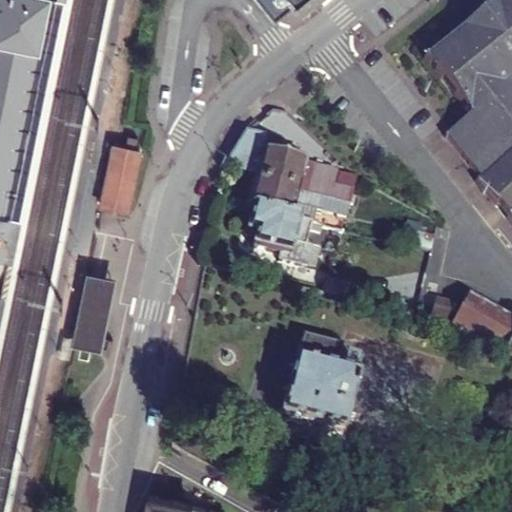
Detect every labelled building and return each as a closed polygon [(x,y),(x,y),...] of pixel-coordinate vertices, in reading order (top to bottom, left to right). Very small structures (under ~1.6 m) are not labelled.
[(0,0),(0,219),(1,214),(9,175),(46,1),(40,0),(0,0)] [(255,0),(270,18),(292,0),(255,0)] [(511,0),(501,0),(424,61),(471,117),(447,138),(482,180),(478,184),(511,225),(511,0)] [(269,138),(247,133),(225,169),(225,170),(256,178),(344,201),(347,187),(327,181),(330,167),(287,157),(289,148),(268,142),(269,138)] [(142,150),(114,144),(106,181),(102,202),(129,208),(142,150)] [(350,221),(354,203),(344,201),(256,178),(249,208),(253,209),(292,220),(295,207),(350,221)] [(292,220),(253,209),(247,232),(256,235),(253,246),(282,255),(281,260),(313,268),(319,248),(306,245),(310,230),(321,233),(322,228),(292,220)] [(100,274),(86,271),(73,343),(101,348),(114,277),(100,274)] [(431,320),(450,326),(455,309),(437,302),(431,320)] [(511,324),(472,302),(456,329),(511,360),(511,324)] [(450,327),(405,314),(397,344),(444,355),(450,327)] [(283,418),(344,434),(349,418),(361,421),(370,384),(355,380),(355,378),(333,373),(341,348),(304,338),(283,418)]
